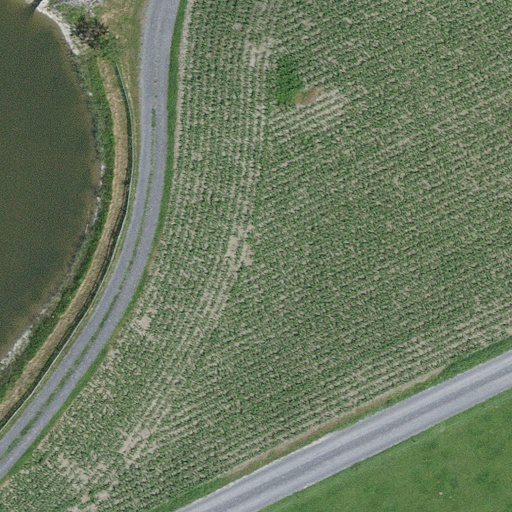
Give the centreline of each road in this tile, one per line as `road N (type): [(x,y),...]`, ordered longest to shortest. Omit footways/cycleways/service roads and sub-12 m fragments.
road 1 (track): [(168,0),(155,34),(151,168),(136,249),(79,364),(0,458)]
road 2 (track): [(223,511),(511,373)]
